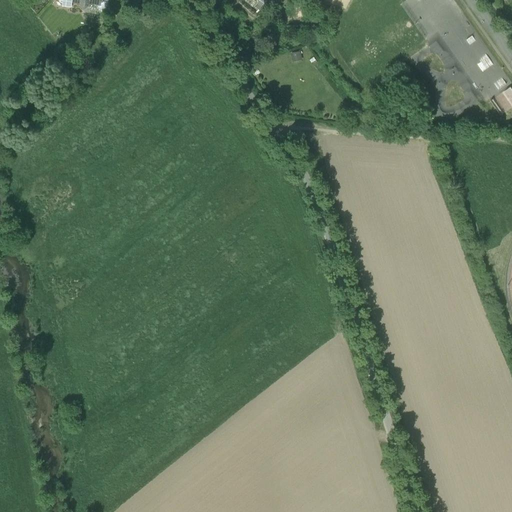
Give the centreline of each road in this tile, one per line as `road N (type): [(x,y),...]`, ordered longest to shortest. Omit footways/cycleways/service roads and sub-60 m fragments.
road 1 (unclassified): [(187,0),(310,189),(415,511)]
road 2 (track): [(511,141),(277,133)]
